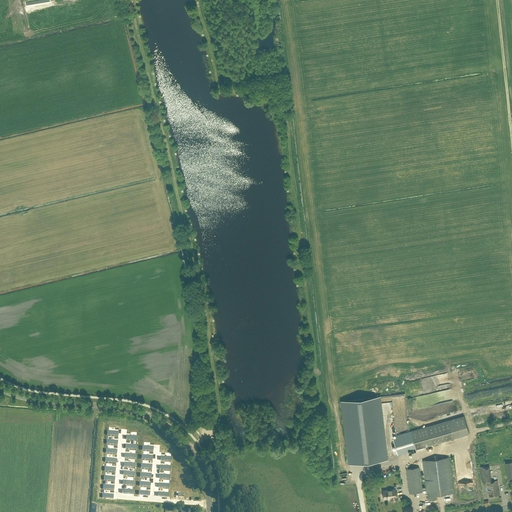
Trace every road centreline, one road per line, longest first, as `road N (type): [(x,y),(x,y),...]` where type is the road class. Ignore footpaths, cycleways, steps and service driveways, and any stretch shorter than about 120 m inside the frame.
road 1 (tertiary): [(209,511),(198,460),(156,419),(0,387)]
road 2 (track): [(511,143),(497,0)]
